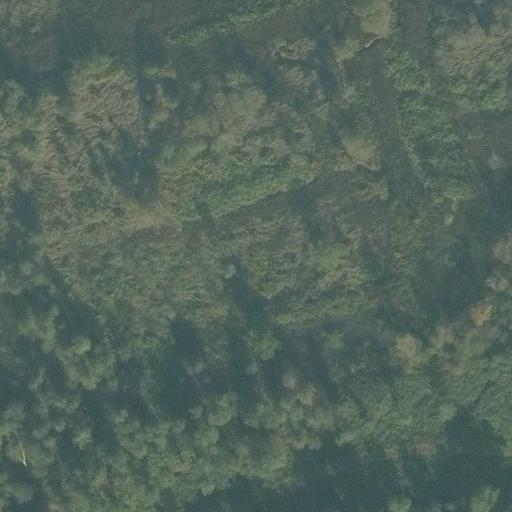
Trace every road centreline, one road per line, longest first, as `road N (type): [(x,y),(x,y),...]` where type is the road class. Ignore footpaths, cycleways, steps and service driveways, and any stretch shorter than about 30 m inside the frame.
road 1 (track): [(347,0),(423,222),(465,253),(511,246)]
road 2 (track): [(0,78),(239,0)]
